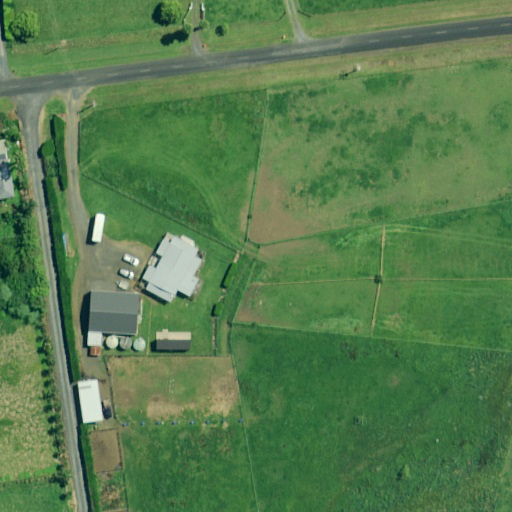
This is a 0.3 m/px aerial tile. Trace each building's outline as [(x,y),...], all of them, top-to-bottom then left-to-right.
[(0,161),(0,199),(14,197),(8,160),(0,161)] [(174,237),(170,244),(163,241),(157,253),(163,257),(157,270),(150,266),(143,279),(150,282),(147,290),(171,302),(177,290),(190,296),(198,279),(193,276),(201,261),(194,257),(198,250),(174,237)] [(102,356),(104,333),(136,335),(138,296),(91,292),(89,322),(88,347),(91,347),(91,355),(102,356)] [(87,359),(79,360),(82,378),(90,377),(87,359)] [(102,421),(97,381),(78,383),(83,423),(102,421)]
